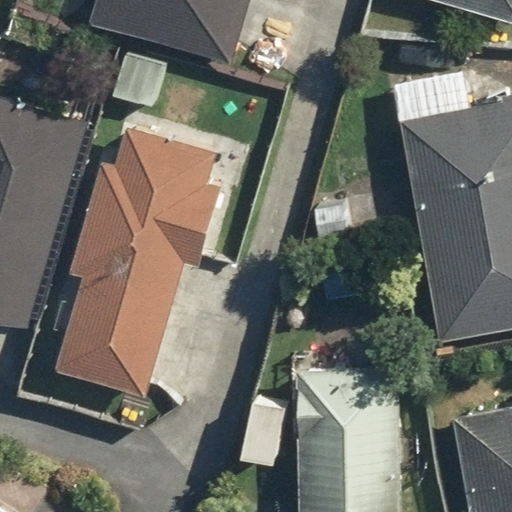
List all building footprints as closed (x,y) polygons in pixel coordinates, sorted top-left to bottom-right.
[(89,0),(85,14),(225,55),(241,0),(89,0)] [(511,0),(460,0),(511,14),(511,0)] [(109,91),(147,102),(160,61),(122,50),(109,91)] [(399,119),(438,338),(511,324),(511,91),(495,94),(496,100),(399,119)] [(0,318),(23,325),(38,269),(47,272),(57,238),(48,236),(80,120),(0,96),(0,318)] [(52,364),(141,390),(180,258),(194,262),(218,183),(202,178),(210,146),(123,121),(112,160),(99,156),(66,266),(80,269),(52,364)] [(304,208),(305,232),(335,231),(334,207),(304,208)] [(396,511),(394,364),(293,365),(295,511),(396,511)] [(511,511),(511,403),(453,415),(470,511),(511,511)]
